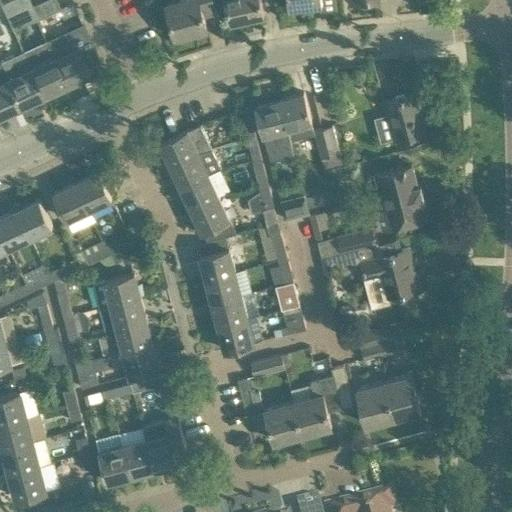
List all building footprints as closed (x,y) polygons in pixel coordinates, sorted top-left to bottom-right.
[(8,0),(0,4),(7,17),(32,6),(29,0),(8,0)] [(43,0),(32,6),(7,17),(12,29),(61,7),(57,0),(43,0)] [(215,9),(212,0),(175,0),(166,3),(175,35),(206,26),(203,13),(215,9)] [(212,0),(215,9),(228,7),(231,20),(264,13),(261,0),(212,0)] [(60,34),(46,41),(53,56),(66,82),(90,71),(70,30),(60,34)] [(46,41),(23,51),(30,67),(43,93),(66,82),(53,56),(46,41)] [(23,51),(0,62),(7,78),(20,104),(43,93),(30,67),(23,51)] [(7,78),(0,62),(0,113),(20,104),(7,78)] [(383,100),(386,113),(394,138),(425,130),(417,105),(422,104),(418,90),(383,100)] [(303,91),(280,97),(287,126),(290,138),(314,131),(311,119),(303,91)] [(287,126),(280,97),(256,104),(264,132),(271,160),(295,153),(290,138),(287,126)] [(241,113),(247,137),(256,135),(252,121),(249,111),(248,106),(240,108),(241,113)] [(160,141),(171,164),(211,145),(209,141),(200,123),(188,129),(187,128),(160,141)] [(315,128),(322,156),(325,167),(344,162),(333,123),(315,128)] [(247,137),(253,161),(262,158),(256,135),(247,137)] [(171,164),(181,185),(209,172),(219,167),(220,166),(211,145),(171,164)] [(253,161),(261,188),(269,186),(262,158),(253,161)] [(411,162),(391,168),(376,172),(385,207),(377,209),(382,231),(394,227),(393,225),(430,216),(421,182),(417,183),(411,162)] [(99,169),(77,180),(90,208),(112,197),(99,169)] [(181,185),(191,207),(219,194),(209,172),(181,185)] [(90,208),(77,180),(54,190),(67,218),(90,208)] [(266,207),(270,223),(278,221),(269,186),(261,188),(261,190),(250,198),(253,210),(266,207)] [(330,190),(306,196),(307,206),(326,200),(332,199),(330,190)] [(219,194),(191,207),(202,229),(230,216),(219,194)] [(307,206),(306,196),(302,197),(282,203),(284,212),(307,206)] [(40,197),(17,208),(30,235),(52,224),(40,197)] [(17,208),(0,215),(0,227),(8,245),(30,235),(17,208)] [(318,212),(310,213),(314,227),(321,225),(318,212)] [(267,224),(267,225),(270,235),(282,232),(278,221),(270,223),(267,224)] [(279,257),(279,259),(288,257),(282,232),(270,235),(267,225),(259,227),(262,239),(265,238),(270,253),(271,259),(279,257)] [(338,234),(342,251),(376,243),(372,226),(338,234)] [(0,227),(0,248),(8,245),(0,227)] [(108,238),(104,240),(110,252),(132,242),(129,235),(111,243),(108,238)] [(376,243),(342,251),(321,256),(326,278),(333,276),(331,267),(339,265),(339,268),(361,263),(364,277),(379,273),(385,295),(400,292),(419,287),(408,246),(396,249),(394,239),(376,243)] [(110,252),(104,240),(86,248),(92,262),(110,252)] [(200,254),(206,278),(236,271),(230,247),(200,254)] [(276,286),(285,283),(294,281),(288,257),(279,259),(280,264),(270,266),(272,273),(273,273),(276,286)] [(50,281),(54,279),(64,275),(81,267),(77,258),(46,273),(50,281)] [(28,291),(50,281),(46,273),(43,274),(39,266),(26,272),(30,280),(24,283),(28,291)] [(94,282),(100,306),(111,303),(140,296),(134,271),(105,279),(105,280),(94,282)] [(206,278),(212,302),(242,294),(236,271),(206,278)] [(54,279),(64,315),(74,313),(64,275),(54,279)] [(285,283),(276,286),(282,308),(291,306),(300,303),(294,281),(285,283)] [(8,301),(28,291),(24,283),(4,292),(8,301)] [(212,302),(218,325),(248,317),(242,294),(212,302)] [(106,329),(109,328),(117,326),(147,319),(140,296),(111,303),(100,306),(106,329)] [(39,306),(45,329),(54,326),(48,303),(39,306)] [(300,303),(291,306),(294,316),(287,318),(291,332),(307,327),(300,303)] [(67,329),(70,339),(80,336),(87,334),(81,311),(74,313),(64,315),(65,318),(67,329)] [(0,340),(5,339),(17,336),(12,313),(0,316),(0,340)] [(248,317),(218,325),(225,349),(262,339),(256,315),(248,317)] [(115,352),(123,350),(153,342),(147,319),(117,326),(109,328),(115,352)] [(358,333),(361,345),(402,335),(398,322),(358,333)] [(54,326),(45,329),(52,356),(55,367),(70,363),(66,349),(61,350),(56,332),(54,326)] [(402,335),(361,345),(364,358),(405,348),(402,335)] [(5,339),(0,340),(0,366),(23,360),(17,336),(5,339)] [(70,339),(76,362),(86,359),(80,336),(70,339)] [(153,342),(123,350),(130,374),(159,366),(153,342)] [(285,366),(282,352),(250,360),(254,374),(285,366)] [(86,359),(76,362),(82,387),(98,383),(91,358),(86,359)] [(331,366),(333,373),(342,407),(354,403),(343,363),(331,366)] [(412,372),(384,379),(394,416),(421,408),(412,372)] [(309,396),(294,400),(303,431),(331,424),(328,410),(342,407),(333,373),(311,379),(309,396)] [(155,375),(131,382),(133,390),(140,388),(143,399),(160,395),(155,375)] [(303,431),(294,400),(265,408),(257,411),(248,376),(239,378),(248,414),(253,413),(257,427),(270,424),(274,439),(303,431)] [(394,416),(384,379),(357,386),(366,423),(394,416)] [(131,382),(108,388),(110,396),(133,390),(131,382)] [(64,389),(68,404),(79,401),(75,387),(64,389)] [(110,396),(108,388),(84,394),(86,403),(110,396)] [(0,395),(0,421),(27,415),(20,390),(9,393),(0,395)] [(79,401),(68,404),(72,421),(83,418),(79,401)] [(0,421),(0,438),(2,447),(33,439),(27,415),(0,421)] [(188,452),(179,415),(153,422),(142,425),(142,426),(153,467),(177,461),(176,457),(188,454),(188,452)] [(142,426),(120,432),(122,444),(130,473),(153,467),(142,426)] [(122,444),(120,432),(96,438),(100,450),(98,450),(101,461),(106,479),(130,473),(122,444)] [(76,438),(80,453),(90,450),(86,435),(76,438)] [(2,447),(9,472),(39,464),(33,439),(2,447)] [(90,450),(80,453),(84,469),(94,466),(90,450)] [(39,464),(9,472),(15,497),(46,489),(39,464)] [(387,511),(387,509),(397,506),(392,489),(326,506),(328,511),(387,511)] [(297,499),(299,511),(323,511),(319,494),(297,499)]
